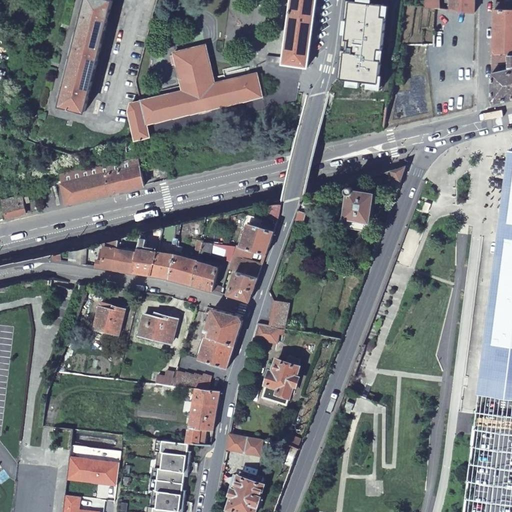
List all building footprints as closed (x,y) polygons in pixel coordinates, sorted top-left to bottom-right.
[(114,0),(113,0),(87,0),(80,30),(105,37),(114,0)] [(307,66),(316,0),(291,0),(284,57),(283,63),(305,66),(307,66)] [(474,0),(451,0),(451,9),(474,13),(474,0)] [(511,9),(504,10),(494,10),(493,53),(511,52),(511,9)] [(105,37),(80,30),(71,69),(95,75),(105,37)] [(129,111),(135,137),(135,140),(150,136),(147,124),(263,96),(257,73),(215,83),(206,45),(174,53),(183,90),(141,101),(131,103),(129,111)] [(511,52),(493,53),(492,99),(495,103),(511,98),(511,52)] [(283,63),(284,57),(267,55),(266,61),(283,63)] [(95,75),(71,69),(61,105),(85,111),(95,75)] [(292,102),(269,108),(272,120),(295,114),(292,102)] [(511,144),(510,145),(509,152),(504,197),(503,210),(501,224),(499,237),(481,370),(492,372),(511,374),(511,144)] [(144,185),(140,165),(136,166),(134,159),(102,167),(108,194),(144,185)] [(391,178),(401,179),(406,166),(391,170),(391,178)] [(102,167),(63,176),(69,203),(108,194),(102,167)] [(372,180),(371,192),(379,193),(383,177),(372,180)] [(368,232),(371,192),(344,190),(343,190),(342,191),(342,192),(341,195),(340,195),(340,197),(338,197),(337,198),(336,199),(337,201),(340,201),(339,211),(337,211),(336,211),(336,213),(337,214),(338,215),(338,220),(340,221),(343,222),(342,230),(368,232)] [(7,218),(37,211),(35,199),(30,196),(21,195),(2,200),(7,218)] [(421,209),(427,212),(430,203),(424,200),(421,209)] [(298,212),(295,221),(303,224),(307,215),(298,212)] [(266,254),(274,231),(251,224),(243,247),(249,249),(266,254)] [(135,246),(139,247),(141,239),(142,235),(131,236),(132,241),(135,246)] [(115,269),(118,249),(120,239),(103,243),(100,259),(98,259),(97,266),(115,269)] [(215,244),(204,242),(201,251),(212,255),(215,244)] [(232,258),(235,246),(219,244),(217,253),(232,258)] [(70,250),(69,261),(86,264),(88,246),(70,250)] [(245,261),(249,249),(243,247),(235,246),(232,258),(228,268),(236,270),(258,277),(262,266),(245,261)] [(139,247),(138,252),(133,272),(151,275),(158,250),(139,247)] [(138,252),(118,249),(115,269),(133,272),(138,252)] [(174,254),(158,250),(151,275),(168,278),(174,254)] [(186,257),(174,254),(168,278),(193,284),(199,260),(190,258),(186,257)] [(199,260),(193,284),(211,290),(214,290),(220,267),(199,260)] [(250,301),(258,277),(236,270),(228,295),(250,301)] [(283,326),(285,327),(290,301),(275,299),(271,324),(279,326),(283,326)] [(127,308),(102,302),(96,327),(120,333),(127,308)] [(242,315),(213,307),(207,328),(204,327),(203,334),(237,345),(244,324),(245,321),(242,315)] [(181,319),(152,311),(151,314),(147,313),(142,334),(174,343),(181,319)] [(271,324),(257,322),(253,336),(276,340),(279,326),(271,324)] [(229,368),(237,345),(203,334),(201,338),(209,340),(204,356),(203,360),(229,368)] [(197,353),(204,356),(209,340),(201,338),(197,353)] [(269,375),(264,392),(288,400),(295,377),(298,378),(300,370),(297,370),(300,359),(299,359),(301,353),(291,350),(289,356),(278,353),(276,361),(273,360),(271,369),(269,369),(267,375),(269,375)] [(179,370),(174,384),(197,388),(209,389),(213,377),(204,374),(204,376),(196,373),(196,374),(187,371),(187,373),(179,370)] [(216,422),(222,391),(209,389),(197,388),(187,440),(199,441),(201,428),(209,429),(210,421),(216,422)] [(355,404),(347,401),(343,411),(346,412),(351,414),(355,404)] [(244,450),(246,436),(230,433),(227,447),(244,450)] [(184,439),(157,437),(156,448),(159,448),(157,464),(155,464),(152,484),(155,485),(154,501),(151,501),(149,511),(176,511),(176,508),(177,504),(181,505),(182,488),(179,488),(179,484),(180,472),(181,468),(184,468),(186,452),(182,451),(183,447),(184,439)] [(70,459),(68,480),(116,493),(118,472),(70,459)] [(240,511),(256,511),(267,483),(239,475),(236,487),(234,486),(231,494),(233,495),(228,508),(240,511)] [(66,496),(64,511),(96,511),(97,506),(85,505),(85,508),(81,507),(81,505),(81,498),(66,496)]
